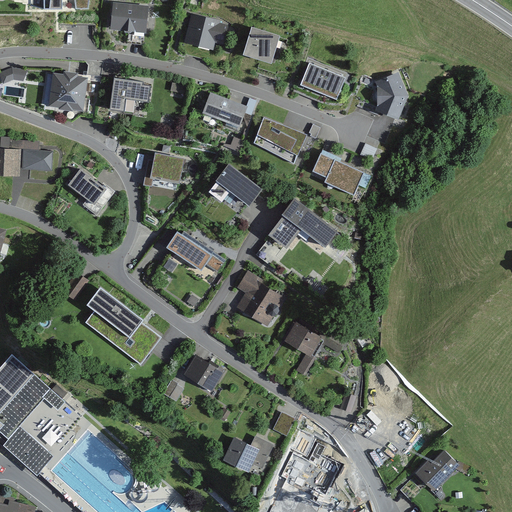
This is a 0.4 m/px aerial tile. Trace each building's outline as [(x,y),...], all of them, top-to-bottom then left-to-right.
[(0,0),(62,8),(61,0),(0,0)] [(150,7),(112,3),(109,30),(147,34),(150,7)] [(230,23),(190,13),(182,44),(212,51),(213,44),(223,47),(230,23)] [(281,37),(247,28),(239,57),(273,66),(281,37)] [(346,79),(307,63),(297,87),(337,102),(346,79)] [(12,69),(0,75),(0,79),(4,88),(23,90),(27,71),(12,69)] [(86,79),(51,73),(45,109),(80,114),(86,79)] [(400,74),(375,84),(381,100),(377,112),(399,122),(408,97),(400,74)] [(142,82),(111,79),(108,112),(123,114),(124,100),(147,103),(149,89),(141,89),(142,82)] [(248,108),(209,95),(202,117),(241,130),(248,108)] [(308,135),(261,117),(252,145),(294,168),(308,135)] [(0,174),(17,176),(17,171),(23,171),(23,173),(53,175),(54,152),(40,151),(40,142),(0,140),(0,174)] [(343,160),(322,151),(311,176),(352,194),(355,187),(367,193),(373,178),(341,164),(343,160)] [(183,159),(153,153),(151,163),(147,162),(142,185),(148,187),(149,179),(178,185),(183,159)] [(105,186),(80,165),(67,182),(82,195),(78,201),(98,218),(119,193),(107,183),(105,186)] [(264,192),(228,165),(215,183),(251,210),(264,192)] [(295,199),(266,235),(285,250),(301,230),(324,248),(337,232),(295,199)] [(210,254),(176,230),(167,245),(201,266),(210,254)] [(287,298),(247,271),(235,289),(245,295),(237,307),(268,327),(287,298)] [(75,274),(60,293),(72,302),(87,283),(75,274)] [(89,303),(99,311),(91,321),(142,363),(162,337),(143,323),(101,288),(89,303)] [(320,332),(296,318),(284,338),(307,351),(298,368),(305,371),(320,345),(338,355),(346,341),(322,327),(320,332)] [(196,353),(182,375),(210,393),(224,371),(196,353)] [(11,355),(0,366),(0,434),(8,441),(2,448),(37,476),(53,456),(19,427),(43,398),(57,411),(65,404),(11,355)] [(390,423),(381,433),(408,458),(427,437),(390,403),(380,414),(390,423)] [(281,413),(274,429),(288,435),(295,418),(281,413)] [(248,445),(231,436),(219,460),(247,473),(252,463),(263,468),(274,446),(252,436),(248,445)] [(284,486),(258,511),(287,511),(285,510),(300,493),(312,499),(324,480),(315,475),(326,455),(302,445),(284,486)] [(426,460),(413,474),(433,494),(459,467),(444,452),(432,466),(426,460)] [(11,496),(0,493),(0,511),(25,511),(27,505),(9,501),(11,496)]
